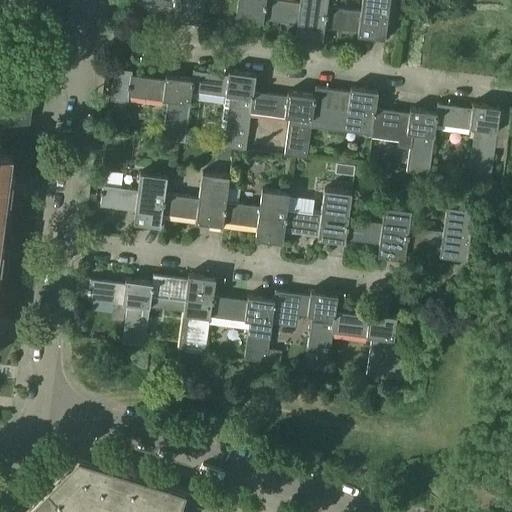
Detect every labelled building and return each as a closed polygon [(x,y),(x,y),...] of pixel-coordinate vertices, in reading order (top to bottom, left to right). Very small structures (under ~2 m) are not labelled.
[(149,0),(174,3),(172,17),(174,17),(200,20),(201,21),(203,7),(202,7),(203,0),(149,0)] [(203,0),(202,7),(203,7),(236,11),(235,16),(249,18),(263,20),(263,15),(265,0),(203,0)] [(299,0),(299,4),(273,0),(265,0),(263,15),(297,20),(295,33),(296,33),(323,37),(325,24),(327,3),(327,0),(299,0)] [(358,33),(385,36),(390,0),(362,0),(361,8),(327,3),(325,24),(358,28),(358,33)] [(171,139),(184,141),(191,89),(191,88),(192,77),(165,73),(165,78),(130,73),(131,68),(115,66),(111,98),(127,100),(127,93),(167,98),(161,138),(171,139)] [(193,68),(192,77),(191,88),(191,89),(225,93),(220,131),(215,131),(213,144),(232,147),(246,149),(251,110),(253,90),(256,72),(228,69),(228,73),(193,68)] [(375,106),(378,89),(350,85),(349,89),(316,84),(314,93),(315,93),(313,105),(311,125),(324,127),(327,107),(352,110),(350,130),(371,133),(375,106)] [(311,125),(313,105),(315,93),(314,93),(288,90),(287,94),(253,90),(251,110),(289,115),(284,154),(294,156),(306,157),(311,125)] [(26,129),(27,126),(30,103),(0,98),(0,125),(14,128),(26,129)] [(500,105),(474,101),(473,106),(438,101),(437,110),(435,121),(474,126),(467,179),(490,182),(493,160),(496,160),(497,153),(494,152),(500,105)] [(435,121),(437,110),(410,106),(409,111),(375,106),(371,133),(399,137),(398,145),(409,147),(406,170),(428,173),(430,163),(435,121)] [(230,159),(231,149),(218,147),(217,157),(230,159)] [(0,220),(3,221),(6,196),(8,196),(11,177),(9,176),(12,151),(0,148),(0,220)] [(430,163),(428,173),(442,175),(444,165),(430,163)] [(133,220),(161,224),(163,210),(162,210),(165,190),(165,191),(168,173),(140,170),(137,187),(103,182),(100,201),(135,205),(133,220)] [(199,195),(165,191),(165,190),(162,210),(163,210),(197,215),(196,219),(223,223),(224,223),(224,218),(227,200),(230,174),(202,170),(199,195)] [(287,207),(289,195),(289,191),(262,187),(260,204),(227,200),(224,218),(257,222),(256,236),(283,240),(285,226),(284,226),(287,207)] [(284,226),(285,226),(318,230),(318,235),(318,236),(344,239),(345,239),(346,234),(345,234),(348,216),(351,190),(324,187),(321,212),(313,211),(314,198),(289,195),(287,207),(284,226)] [(89,201),(96,202),(97,193),(90,192),(89,201)] [(443,229),(409,224),(406,242),(407,242),(441,247),(440,252),(441,253),(467,256),(474,206),(446,202),(443,229)] [(381,220),(348,216),(345,234),(346,234),(380,239),(378,252),(378,253),(405,256),(407,242),(406,242),(409,224),(411,208),(383,204),(381,220)] [(216,275),(188,271),(187,275),(153,271),(152,279),(153,279),(151,292),(185,296),(183,313),(188,313),(183,349),(206,352),(210,322),(211,315),(211,313),(214,292),(216,275)] [(127,301),(121,341),(144,344),(145,338),(146,331),(151,292),(153,279),(152,279),(125,276),(124,282),(77,276),(75,294),(127,301)] [(275,288),(274,296),(275,296),(273,308),(271,322),(297,326),(299,311),(312,313),(305,365),(327,368),(333,329),(335,309),(338,292),(310,288),(309,292),(275,288)] [(271,322),(273,308),(275,296),(274,296),(248,293),(247,297),(214,292),(211,313),(211,315),(210,322),(248,327),(243,357),(266,360),(271,322)] [(400,378),(404,352),(392,351),(398,314),(370,310),(369,314),(335,309),(333,329),(372,334),(367,374),(400,378)] [(79,458),(25,511),(89,511),(91,510),(98,511),(160,511),(169,485),(79,458)]
